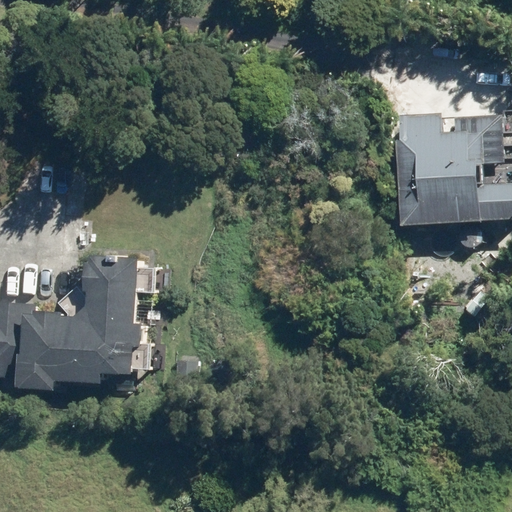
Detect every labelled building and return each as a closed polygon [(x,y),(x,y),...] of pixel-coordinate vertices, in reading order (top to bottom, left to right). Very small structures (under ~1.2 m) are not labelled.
[(446,128),(445,110),(403,111),(404,137),(400,137),(405,223),(511,217),(511,154),(508,155),(507,111),(458,114),(459,128),(446,128)] [(88,227),(50,226),(49,253),(87,255),(88,227)] [(157,290),(158,265),(141,265),(141,254),(93,251),(93,255),(91,255),(91,259),(87,259),(87,288),(90,287),(90,295),(84,287),(66,303),(75,314),(64,313),(65,309),(38,307),(38,302),(0,299),(0,376),(19,377),(19,385),(57,387),(58,378),(104,380),(105,370),(135,371),(135,367),(153,368),(154,341),(146,341),(147,321),(138,320),(140,290),(157,290)] [(212,384),(214,385),(212,386),(210,387),(208,389),(206,391),(205,393),(205,395),(204,397),(204,400),(204,402),(205,404),(206,406),(207,408),(209,410),(211,411),(213,413),(215,413),(217,414),(220,414),(222,414),(224,413),(226,412),(228,411),(230,409),(231,407),(233,405),(233,403),(234,401),(234,398),(234,396),(233,394),(232,392),(231,390),(229,388),(227,387),(225,385),(227,384),(229,383),(231,382),(232,380),(233,378),(234,376),(234,374),(234,372),(234,370),(233,368),(232,365),(231,364),(229,362),(228,361),(226,360),(224,359),(222,359),(220,359),(217,359),(215,359),(213,360),(212,361),(210,363),(209,365),(208,366),(207,368),(206,371),(206,373),(206,375),(207,377),(208,379),(209,381),(210,382),(212,384)] [(198,398),(200,361),(178,361),(177,397),(198,398)]
